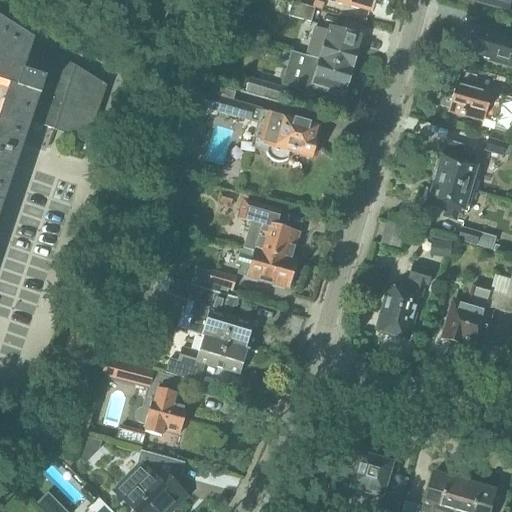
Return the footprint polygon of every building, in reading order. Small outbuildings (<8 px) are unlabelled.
[(324,0),(337,4),(338,2),(370,12),(373,0),(324,0)] [(511,0),(473,0),(473,3),(507,13),(511,14),(511,0)] [(311,23),(315,8),(292,2),(288,17),(311,23)] [(0,74),(11,78),(9,85),(10,85),(0,115),(0,199),(27,120),(32,122),(53,129),(55,130),(54,130),(88,142),(106,86),(34,40),(32,46),(0,25),(0,74)] [(315,28),(307,57),(351,70),(352,66),(354,67),(358,54),(356,54),(361,37),(330,28),(329,32),(315,28)] [(497,36),(497,38),(465,29),(458,53),(462,54),(462,56),(475,60),(476,58),(490,62),(489,64),(503,68),(503,65),(510,67),(511,61),(511,42),(510,42),(511,39),(497,36)] [(307,57),(296,91),(312,95),(315,87),(315,88),(343,96),(345,89),(347,85),(349,84),(351,76),(350,74),(351,70),(307,57)] [(179,103),(205,111),(210,95),(212,87),(213,83),(187,76),(179,103)] [(267,84),(263,97),(281,101),(285,89),(267,84)] [(482,122),(491,129),(496,131),(502,131),(505,128),(510,124),(511,115),(511,100),(502,98),(455,84),(455,86),(446,84),(439,107),(448,110),(447,112),(482,122)] [(283,117),(267,112),(257,148),(267,151),(266,154),(267,155),(268,157),(270,159),(272,160),(274,161),(276,162),(279,163),(280,163),(282,162),(285,162),(287,161),(288,160),(290,152),(312,158),(320,127),(283,116),(283,117)] [(503,157),(507,144),(488,139),(484,151),(503,157)] [(168,143),(159,173),(188,181),(192,167),(190,166),(190,165),(172,160),(176,146),(168,143)] [(444,146),(434,179),(469,189),(476,165),(471,164),(473,156),(462,153),(464,148),(448,144),(444,146)] [(469,189),(434,179),(427,204),(445,209),(443,218),(455,221),(457,213),(461,214),(469,189)] [(231,207),(234,196),(223,193),(220,204),(231,207)] [(243,247),(290,260),(298,234),(271,226),(272,222),(276,223),(279,212),(244,201),(239,218),(251,221),(243,247)] [(145,222),(164,227),(169,208),(150,203),(145,222)] [(379,246),(399,251),(405,229),(385,224),(379,246)] [(457,241),(492,251),(496,238),(461,228),(457,241)] [(431,241),(429,257),(449,259),(451,243),(431,241)] [(290,260),(243,247),(242,251),(240,250),(235,264),(239,265),(237,273),(287,288),(294,263),(290,261),(290,260)] [(191,284),(190,286),(226,297),(228,290),(231,291),(235,277),(211,271),(211,273),(196,268),(191,284)] [(426,287),(430,275),(410,270),(406,282),(409,283),(405,294),(391,290),(378,332),(405,340),(421,285),(426,287)] [(466,307),(454,304),(443,341),(445,342),(449,348),(455,345),(458,346),(459,343),(477,349),(482,331),(485,332),(492,309),(487,308),(488,304),(502,309),(501,313),(511,316),(511,276),(505,298),(492,294),(492,292),(472,286),(466,307)] [(172,280),(168,294),(193,301),(189,314),(193,315),(187,332),(200,336),(202,336),(204,337),(245,349),(252,325),(230,317),(233,307),(235,308),(238,300),(226,297),(190,286),(172,280)] [(133,316),(136,304),(124,301),(120,312),(133,316)] [(165,372),(164,373),(189,381),(189,380),(196,361),(205,364),(238,375),(246,349),(245,349),(204,337),(199,352),(197,352),(182,347),(177,362),(169,359),(165,372)] [(102,378),(105,379),(147,390),(142,408),(140,409),(137,411),(135,417),(136,421),(139,424),(143,425),(143,427),(145,427),(144,434),(159,438),(160,431),(178,436),(185,409),(175,406),(182,380),(110,361),(106,361),(105,367),(102,378)] [(107,442),(96,440),(85,437),(81,449),(93,452),(95,444),(106,446),(107,442)] [(141,452),(138,465),(111,492),(122,503),(130,511),(164,511),(167,509),(170,511),(185,497),(169,482),(175,462),(141,452)] [(383,498),(389,476),(393,464),(359,453),(349,488),(383,498)] [(453,511),(462,484),(431,474),(419,511),(453,511)] [(462,484),(453,511),(488,511),(494,493),(462,484)] [(87,511),(108,511),(97,501),(87,511)] [(396,511),(398,507),(381,501),(377,511),(396,511)]
